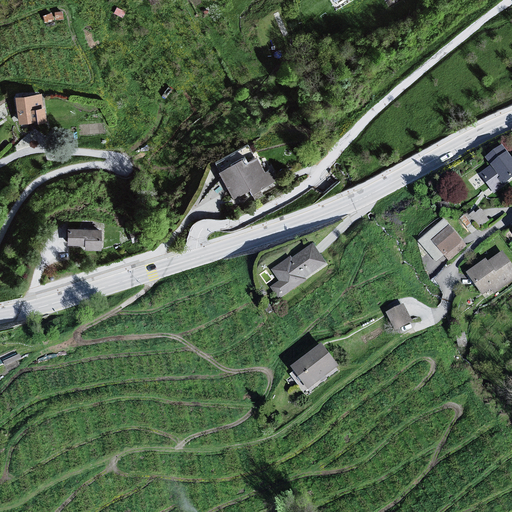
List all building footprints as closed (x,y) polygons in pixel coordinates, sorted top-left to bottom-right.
[(123,10),(114,5),(111,11),(120,16),(123,10)] [(44,17),(64,16),(63,9),(44,10),(44,17)] [(41,92),(14,96),(18,124),(45,120),(41,92)] [(489,167),(478,174),(486,186),(496,179),(501,187),(511,179),(511,161),(503,147),(484,160),(489,167)] [(242,159),(217,173),(230,200),(273,181),(267,166),(263,167),(261,162),(256,163),(254,160),(244,164),(242,159)] [(490,220),(480,209),(476,212),(474,211),(469,215),(480,228),(490,220)] [(99,229),(67,229),(67,242),(83,242),(83,248),(99,249),(99,229)] [(135,229),(128,230),(130,241),(137,240),(135,229)] [(450,229),(433,243),(447,259),(464,246),(450,229)] [(289,259),(270,272),(278,284),(270,289),(276,298),(325,266),(312,247),(291,260),(289,259)] [(487,260),(466,275),(481,296),(490,290),(492,292),(511,278),(511,271),(500,255),(489,263),(487,260)] [(403,307),(386,315),(393,331),(410,324),(403,307)] [(321,347),(291,371),(306,390),(336,368),(321,347)]
